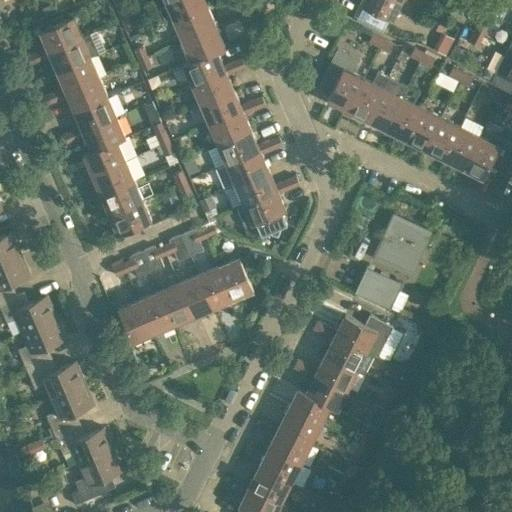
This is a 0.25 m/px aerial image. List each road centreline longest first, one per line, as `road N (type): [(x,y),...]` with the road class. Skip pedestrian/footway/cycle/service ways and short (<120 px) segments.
road 1 (residential): [(0,98),(129,405),(210,453)]
road 2 (residential): [(210,453),(325,219),(315,159)]
road 3 (residential): [(511,197),(498,218),(358,151),(345,147),(315,159)]
road 4 (residential): [(315,159),(284,72),(317,0)]
